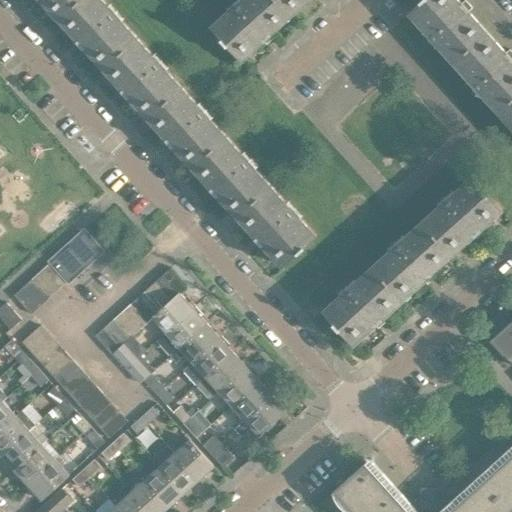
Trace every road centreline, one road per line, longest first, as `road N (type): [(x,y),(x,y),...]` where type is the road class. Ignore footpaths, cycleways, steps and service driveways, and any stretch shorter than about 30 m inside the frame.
road 1 (residential): [(356,409),(0,14)]
road 2 (residential): [(356,409),(511,263)]
road 3 (residential): [(243,511),(356,409)]
road 4 (residential): [(268,83),(358,0)]
